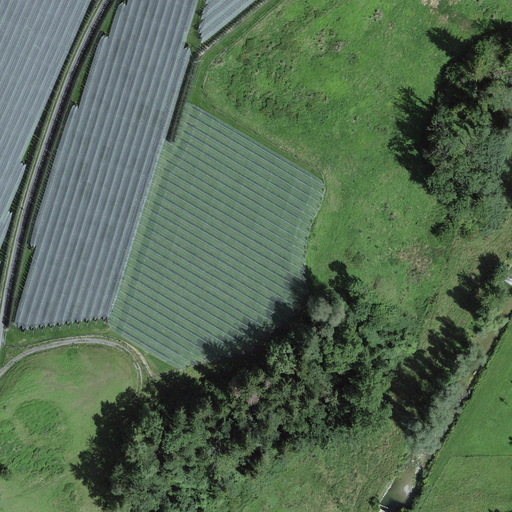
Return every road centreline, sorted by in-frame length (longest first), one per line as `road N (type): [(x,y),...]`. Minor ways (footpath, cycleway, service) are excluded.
road 1 (track): [(0,341),(60,110),(111,0)]
road 2 (track): [(101,511),(128,439),(136,361),(117,345),(92,340),(27,353),(0,373)]
